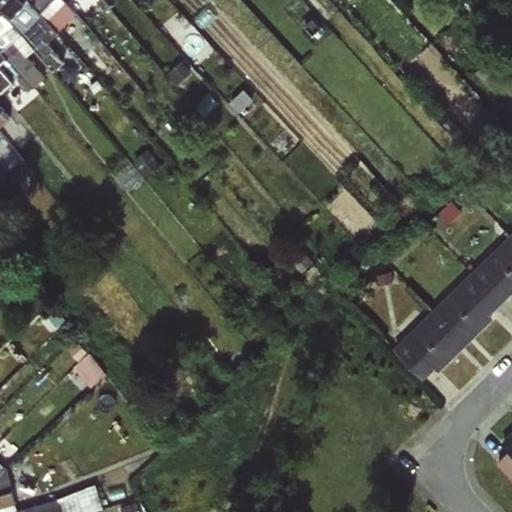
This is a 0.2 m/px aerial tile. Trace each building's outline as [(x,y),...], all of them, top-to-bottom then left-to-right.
[(27,0),(0,0),(0,6),(33,46),(42,54),(51,47),(32,24),(41,15),(27,0)] [(27,0),(41,15),(59,32),(68,21),(57,8),(62,0),(27,0)] [(0,6),(0,48),(12,63),(34,87),(44,75),(26,54),(33,46),(0,6)] [(0,48),(0,90),(12,81),(3,69),(12,63),(0,48)] [(0,124),(9,117),(0,103),(0,124)] [(511,292),(511,235),(510,234),(471,272),(502,301),(511,292)] [(502,301),(471,272),(432,310),(465,343),(492,317),(489,313),(502,301)] [(438,370),(465,343),(432,310),(394,347),(423,377),(435,366),(438,370)] [(511,433),(502,443),(510,451),(499,463),(511,476),(511,433)] [(123,511),(147,511),(144,499),(122,505),(123,511)]
